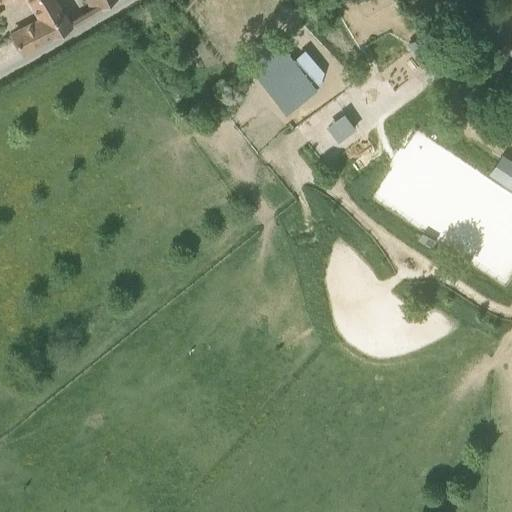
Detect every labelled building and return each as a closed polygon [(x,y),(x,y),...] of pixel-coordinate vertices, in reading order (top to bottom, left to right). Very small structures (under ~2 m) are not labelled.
[(69,24),(54,0),(28,0),(38,17),(12,33),(9,35),(12,39),(15,38),(23,51),(51,35),(69,24)] [(84,0),(90,12),(94,9),(108,0),(84,0)] [(314,97),(280,48),(252,68),(286,117),(314,97)] [(339,138),(357,125),(345,110),(327,123),(339,138)] [(511,186),(511,156),(503,150),(489,172),(511,186)] [(415,203),(357,168),(348,182),(406,217),(415,203)]
